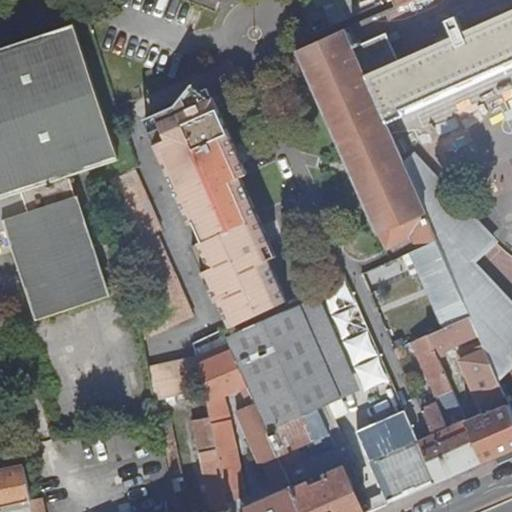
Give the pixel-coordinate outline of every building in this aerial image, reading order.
[(328,11),(334,25),(357,14),(351,1),(328,11)] [(511,8),(398,62),(385,33),(353,48),(345,30),(311,45),(299,50),(388,251),(413,240),(418,251),(428,246),(439,241),(407,168),(387,124),(511,67),(511,8)] [(0,238),(10,236),(22,272),(39,324),(111,298),(97,256),(72,176),(121,160),(79,26),(0,50),(0,238)] [(206,95),(160,116),(166,128),(161,131),(168,148),(161,151),(192,224),(197,222),(205,242),(194,247),(217,302),(220,300),(224,299),(236,326),(288,301),(269,257),(275,254),(270,241),(252,248),(248,238),(265,231),(241,174),(233,156),(221,161),(217,151),(235,143),(214,94),(211,96),(206,95)] [(148,121),(161,151),(168,148),(161,131),(166,128),(160,116),(148,121)] [(233,156),(241,174),(248,171),(235,143),(217,151),(221,161),(233,156)] [(439,241),(472,315),(481,334),(485,344),(487,349),(500,376),(511,366),(511,303),(474,264),(485,254),(496,243),(416,160),(407,168),(439,241)] [(113,181),(140,242),(134,245),(136,248),(162,243),(158,234),(164,232),(137,171),(113,181)] [(248,238),(252,248),(270,241),(265,231),(248,238)] [(422,252),(454,323),(472,315),(439,241),(428,246),(429,249),(422,252)] [(160,305),(138,314),(143,341),(195,319),(162,243),(136,248),(160,305)] [(319,297),(300,305),(341,399),(360,390),(319,297)] [(220,300),(232,327),(236,326),(224,299),(220,300)] [(232,351),(248,386),(253,399),(291,482),(297,479),(291,464),(304,458),(299,448),(315,441),(322,456),(311,462),(321,484),(311,488),(310,484),(293,491),(302,511),(365,511),(337,450),(347,445),(334,417),(328,404),(341,399),(300,305),(226,336),(232,351)] [(429,334),(440,358),(445,355),(440,345),(453,339),(456,345),(481,334),(472,315),(454,323),(435,332),(429,334)] [(429,317),(397,332),(403,346),(413,342),(429,334),(435,332),(429,317)] [(413,342),(438,396),(448,392),(462,422),(449,427),(438,403),(423,410),(433,434),(424,438),(420,440),(439,482),(444,480),(486,461),(468,421),(440,358),(429,334),(413,342)] [(440,345),(445,355),(458,349),(456,345),(453,339),(440,345)] [(463,350),(464,353),(460,355),(462,360),(487,349),(485,344),(472,350),(470,347),(463,350)] [(396,349),(400,358),(407,356),(403,346),(396,349)] [(468,421),(486,461),(511,449),(511,404),(500,376),(487,349),(462,360),(486,413),(468,421)] [(232,351),(200,365),(206,392),(208,403),(248,386),(232,351)] [(199,359),(149,370),(156,403),(206,392),(200,365),(199,359)] [(250,408),(237,413),(261,465),(265,464),(273,482),(274,482),(279,494),(242,510),(243,511),(302,511),(293,491),(292,488),(293,487),(291,482),(253,399),(247,402),(250,408)] [(341,399),(328,404),(334,417),(347,411),(341,399)] [(0,449),(9,447),(0,403),(0,449)] [(362,438),(391,503),(439,482),(420,440),(407,410),(374,425),(377,432),(362,438)] [(211,418),(220,460),(227,492),(244,489),(230,415),(211,418)] [(374,425),(353,434),(386,506),(391,503),(362,438),(377,432),(374,425)] [(164,443),(172,478),(181,475),(174,441),(164,443)] [(0,511),(34,511),(21,445),(9,447),(0,449),(0,511)] [(203,464),(210,498),(228,495),(227,492),(220,460),(203,464)] [(173,486),(178,511),(186,511),(188,511),(183,484),(173,486)]
